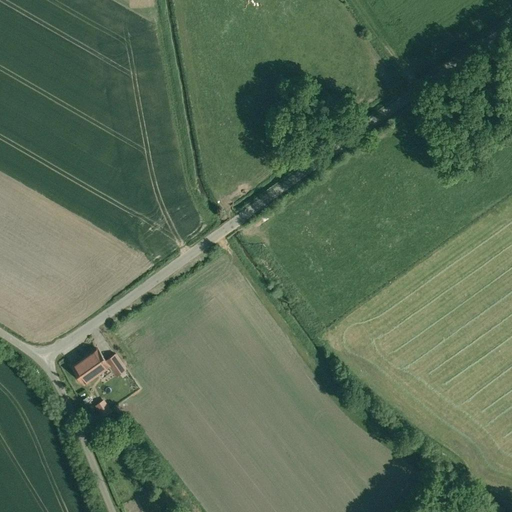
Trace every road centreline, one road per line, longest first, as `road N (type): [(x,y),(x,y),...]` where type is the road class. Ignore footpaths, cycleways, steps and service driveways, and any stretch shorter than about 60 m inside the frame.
road 1 (unclassified): [(511,28),(40,362)]
road 2 (unclassified): [(40,362),(112,511)]
